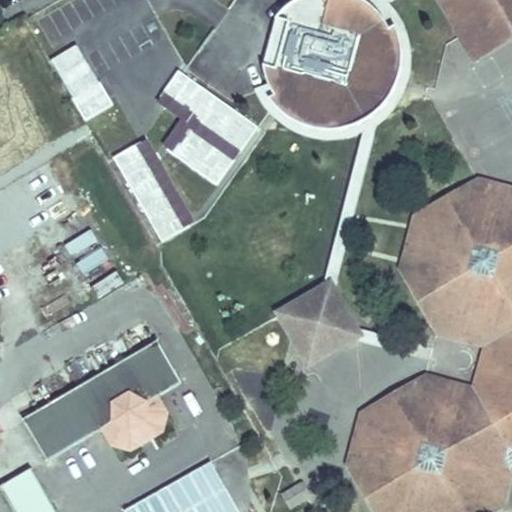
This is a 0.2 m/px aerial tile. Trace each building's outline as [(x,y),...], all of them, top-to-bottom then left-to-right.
[(403,23),(396,11),(390,6),(384,0),(356,0),(365,4),(376,12),(385,21),(392,33),(398,30),(401,38),(404,50),(405,63),(404,75),(401,88),(395,99),(388,110),(379,119),(368,126),(356,131),(344,134),(331,135),(318,134),(306,131),(294,125),(284,118),(275,109),(271,103),(276,100),(269,87),(256,93),(259,101),(267,112),(277,123),(288,131),(301,138),(315,142),(329,143),(343,143),(357,139),(365,136),(379,128),(393,116),(401,105),(407,92),(411,78),(413,64),(412,50),(409,36),(403,23)] [(404,75),(405,63),(404,50),(401,38),(398,30),(392,33),(385,21),(376,12),(365,4),(356,0),(306,0),(302,2),(291,9),(281,18),(277,23),(290,26),(277,72),(265,69),(267,79),(269,87),(276,100),(271,103),(275,109),(284,118),(294,125),(306,131),(318,134),(331,135),(344,134),(356,131),(368,126),(379,119),(388,110),(395,99),(401,88),(404,75)] [(511,0),(438,0),(441,4),(446,1),(466,36),(511,9),(511,0)] [(511,9),(466,36),(446,1),(441,4),(475,64),(511,43),(511,9)] [(82,102),(60,64),(33,80),(55,118),(82,102)] [(4,70),(0,72),(0,141),(34,123),(4,70)] [(239,147),(161,91),(142,117),(221,173),(239,147)] [(95,124),(82,102),(55,118),(68,140),(95,124)] [(337,298),(379,128),(365,136),(326,293),(332,289),(337,298)] [(198,205),(217,179),(167,144),(148,170),(198,205)] [(171,245),(123,162),(95,178),(143,261),(171,245)] [(511,208),(492,203),(483,187),(419,223),(428,240),(422,263),(406,273),(463,312),(471,317),(487,342),(499,335),(507,349),(495,356),(509,380),(486,394),(492,406),(479,415),(468,396),(462,393),(440,405),(429,385),(366,421),(375,438),(369,461),(352,471),(375,511),(501,511),(503,511),(485,480),(505,468),(507,472),(511,473),(511,208)] [(511,208),(511,194),(483,187),(492,203),(511,208)] [(422,263),(428,240),(419,223),(406,273),(422,263)] [(356,333),(337,298),(332,289),(326,293),(282,319),(309,369),(353,343),(359,339),(356,333)] [(487,342),(471,317),(437,336),(491,349),(479,398),(468,396),(479,415),(492,406),(486,394),(509,380),(495,356),(507,349),(499,335),(487,342)] [(419,350),(356,333),(359,339),(353,343),(416,361),(419,350)] [(159,341),(23,419),(48,463),(101,432),(111,446),(131,450),(162,432),(166,413),(158,399),(184,383),(159,341)] [(369,461),(375,438),(366,421),(352,471),(369,461)] [(503,511),(511,477),(511,473),(507,472),(505,468),(485,480),(503,511)] [(53,511),(31,473),(0,489),(0,491),(12,511),(53,511)] [(213,511),(198,487),(155,511),(213,511)]
